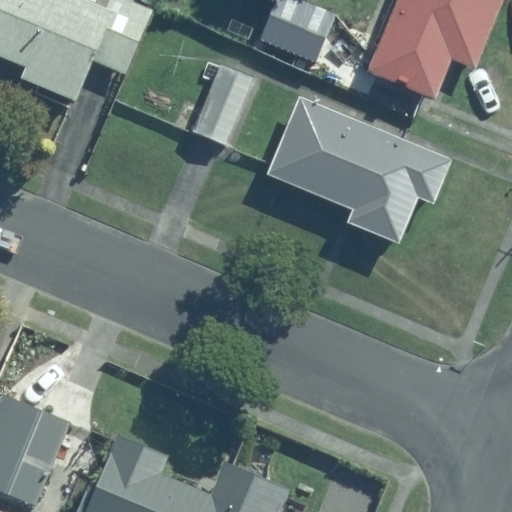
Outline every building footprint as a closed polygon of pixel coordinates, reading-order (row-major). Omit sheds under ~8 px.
[(0,0),(0,58),(30,71),(24,85),(76,107),(93,67),(122,79),(150,13),(120,0),(115,0),(109,14),(89,6),(91,0),(0,0)] [(339,18),(294,0),(267,0),(248,47),(315,75),(339,18)] [(511,0),(392,0),(360,71),(436,106),(455,65),(477,75),(511,0)] [(227,148),(254,82),(219,68),(192,134),(227,148)] [(457,164),(301,100),(268,179),(361,218),(357,226),(407,247),(425,204),(438,209),(457,164)] [(0,492),(37,508),(71,429),(2,399),(0,404),(0,492)] [(95,477),(80,511),(282,511),(291,492),(227,465),(214,496),(169,477),(175,463),(119,439),(102,480),(95,477)]
